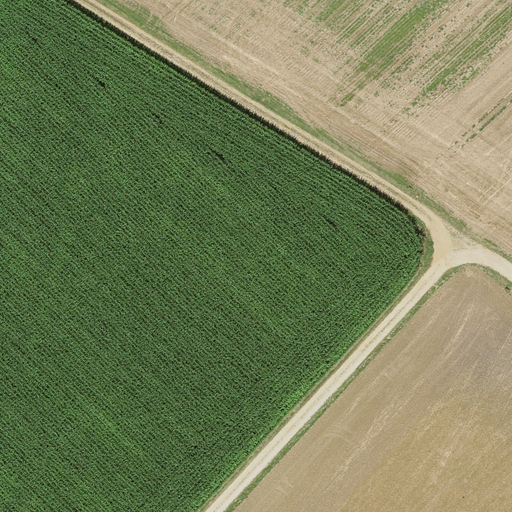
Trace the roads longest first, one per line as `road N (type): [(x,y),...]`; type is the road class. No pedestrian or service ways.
road 1 (track): [(78,0),(342,160),(511,279)]
road 2 (track): [(207,511),(454,244)]
